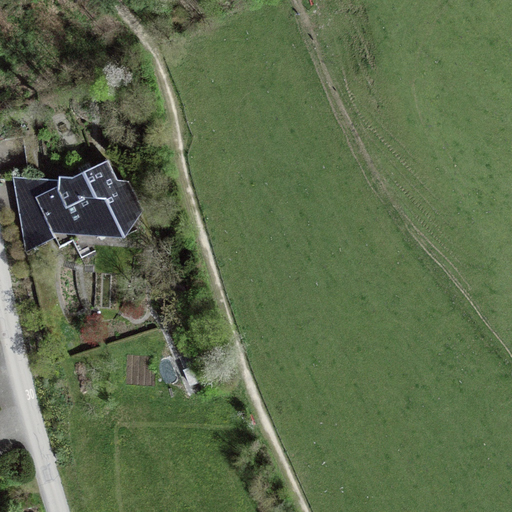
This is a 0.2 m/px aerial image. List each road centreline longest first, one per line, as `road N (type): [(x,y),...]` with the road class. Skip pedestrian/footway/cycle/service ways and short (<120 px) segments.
road 1 (track): [(294,0),(511,388)]
road 2 (residential): [(61,511),(0,273)]
